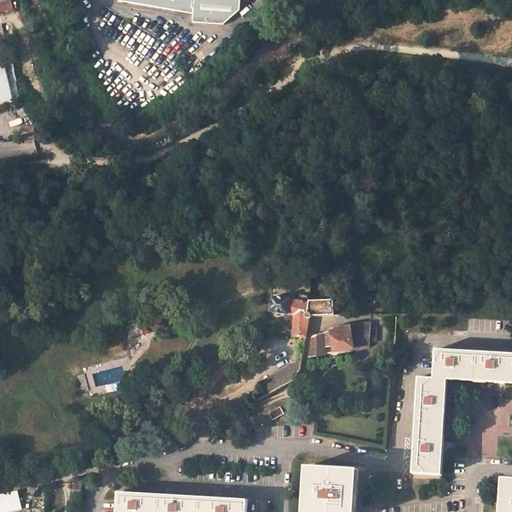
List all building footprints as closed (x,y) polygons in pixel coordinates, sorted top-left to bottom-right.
[(192,0),(117,0),(118,0),(191,11),(192,0)] [(192,0),(191,11),(191,20),(227,22),(242,8),(242,0),(192,0)] [(9,57),(3,58),(12,97),(0,100),(0,107),(19,99),(9,57)] [(0,100),(12,97),(3,58),(1,58),(0,58),(0,100)] [(271,313),(275,299),(276,296),(272,295),(267,316),(271,316),(271,313)] [(271,313),(289,315),(288,320),(297,321),(295,337),(307,338),(312,316),(336,316),(336,301),(309,302),(307,296),(301,296),(297,302),(275,299),(271,313)] [(159,320),(141,324),(145,336),(155,332),(153,327),(160,324),(159,320)] [(165,328),(164,323),(160,324),(153,327),(155,332),(165,328)] [(372,323),(335,329),(332,330),(335,348),(336,352),(371,346),(371,342),(372,327),(372,323)] [(323,334),(325,349),(335,348),(332,330),(323,334)] [(325,349),(323,334),(314,338),(312,355),(326,353),(325,349)] [(511,353),(438,348),(435,377),(421,377),(415,473),(443,475),(445,448),(448,405),(450,378),(461,379),(501,382),(511,382),(511,353)] [(303,360),(262,380),(270,393),(292,381),(301,372),(303,360)] [(286,412),(281,405),(270,411),(275,418),(286,412)] [(320,467),(308,467),(305,511),(357,511),(360,470),(320,467)] [(511,511),(511,478),(502,478),(502,489),(500,511),(511,511)] [(82,484),(74,483),(73,494),(80,495),(82,484)] [(0,511),(22,508),(18,491),(0,494),(0,511)] [(247,511),(248,498),(229,498),(183,496),(131,494),(119,493),(118,511),(247,511)]
